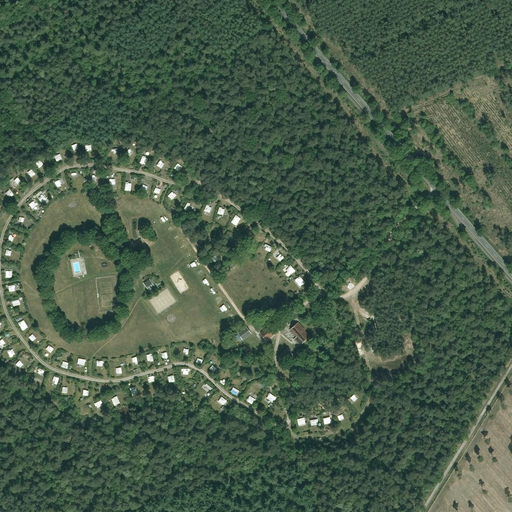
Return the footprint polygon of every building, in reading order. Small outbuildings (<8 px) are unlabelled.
[(150,278),(144,283),(149,291),(156,287),(150,278)] [(297,323),(288,331),(300,345),(309,337),(297,323)] [(267,327),(257,334),(264,342),(274,335),(267,327)] [(242,328),(235,335),(242,342),(249,335),(242,328)] [(34,342),(38,338),(34,334),(30,338),(34,342)] [(285,348),(277,356),(282,361),(290,353),(285,348)] [(87,422),(93,419),(90,413),(84,416),(87,422)]
